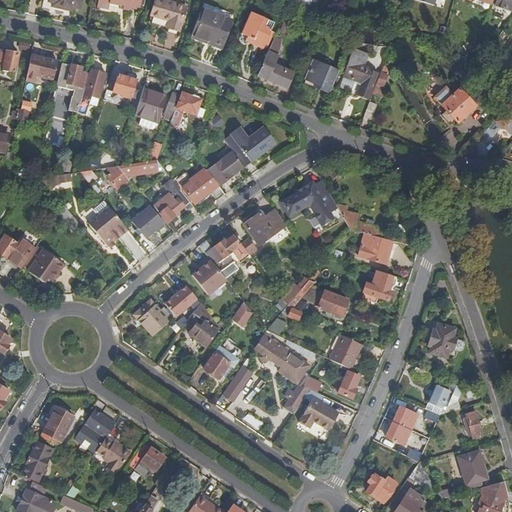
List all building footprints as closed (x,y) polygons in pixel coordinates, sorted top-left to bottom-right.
[(53,0),(53,3),(52,6),(65,9),(66,3),(72,5),(72,7),(80,8),(81,0),(53,0)] [(128,10),(129,8),(138,10),(140,0),(97,0),(97,6),(109,9),(110,3),(125,7),(124,10),(128,10)] [(185,7),(163,0),(154,0),(151,14),(169,20),(167,28),(178,31),(185,7)] [(511,11),(511,0),(499,0),(497,6),(511,11)] [(233,21),(202,8),(192,35),(214,43),(213,45),(221,49),(233,21)] [(252,42),(250,46),(261,52),(273,26),(250,16),(241,37),(252,42)] [(433,38),(445,41),(448,29),(435,26),(433,38)] [(273,41),(257,74),(286,87),(292,73),(274,65),(278,56),(278,55),(280,45),(273,41)] [(357,49),(346,74),(365,82),(360,94),(369,98),(379,72),(369,68),(369,66),(367,64),(363,63),(367,54),(357,49)] [(16,71),(19,54),(0,50),(0,51),(0,63),(5,64),(4,70),(9,71),(10,70),(16,71)] [(53,80),(58,62),(40,57),(35,74),(53,80)] [(306,80),(317,84),(321,86),(320,89),(329,92),(340,70),(315,60),(306,80)] [(72,65),(62,63),(56,88),(75,93),(76,87),(83,89),(86,75),(80,74),(82,67),(72,64),(72,65)] [(106,74),(90,70),(80,107),(79,110),(86,112),(91,96),(99,98),(106,74)] [(377,82),(382,84),(387,73),(381,71),(377,82)] [(112,73),(108,87),(114,89),(113,91),(121,94),(121,96),(127,98),(127,96),(131,98),(133,91),(136,81),(112,73)] [(377,82),(373,91),(379,93),(382,84),(377,82)] [(487,87),(480,84),(476,89),(481,93),(487,87)] [(458,89),(441,105),(447,112),(444,115),(449,121),(452,118),(457,123),(474,106),(468,99),(472,95),(464,87),(460,91),(458,89)] [(144,89),(135,115),(157,122),(166,96),(144,89)] [(494,107),(501,98),(492,90),(486,97),(490,101),(488,102),(494,107)] [(181,92),(176,108),(195,115),(200,99),(181,92)] [(165,114),(172,116),(179,95),(172,93),(165,114)] [(25,101),(23,108),(31,110),(32,103),(25,101)] [(370,101),(364,116),(371,118),(377,103),(370,101)] [(30,111),(21,109),(19,119),(28,121),(30,111)] [(497,123),(494,121),(485,133),(492,139),(501,128),(504,128),(506,127),(511,131),(511,117),(504,111),(497,120),(498,121),(497,123)] [(210,121),(226,140),(234,133),(218,114),(210,121)] [(62,133),(56,154),(64,156),(70,135),(62,133)] [(226,140),(229,143),(237,137),(234,133),(226,140)] [(0,150),(6,151),(9,136),(0,134),(0,150)] [(247,149),(237,137),(229,143),(239,155),(236,157),(243,165),(243,166),(277,144),(270,134),(247,149)] [(68,157),(74,159),(80,138),(73,136),(68,157)] [(212,167),(208,171),(213,178),(214,176),(220,184),(232,175),(232,173),(243,165),(236,157),(232,151),(215,163),(212,160),(209,162),(212,167)] [(91,158),(89,165),(98,168),(101,161),(91,158)] [(119,165),(127,176),(159,170),(164,167),(157,158),(119,165)] [(119,165),(108,167),(113,173),(108,177),(118,188),(130,179),(127,176),(119,165)] [(208,171),(207,169),(183,186),(193,201),(218,184),(213,178),(208,171)] [(93,170),(80,173),(79,173),(89,184),(98,176),(93,170)] [(60,177),(39,181),(48,191),(54,190),(53,186),(71,182),(70,175),(60,177)] [(187,210),(194,206),(171,175),(161,182),(171,196),(164,201),(162,199),(154,204),(167,221),(176,214),(175,212),(184,206),(187,210)] [(33,176),(27,185),(33,189),(39,181),(33,176)] [(337,209),(322,182),(314,186),(312,183),(296,193),(298,195),(282,204),(289,216),(304,207),(310,209),(321,227),(333,220),(329,214),(337,209)] [(93,210),(98,217),(109,208),(103,201),(93,210)] [(164,222),(151,206),(131,221),(145,238),(164,222)] [(109,208),(98,217),(88,225),(108,247),(110,246),(111,244),(128,230),(109,208)] [(258,246),(285,227),(275,213),(269,217),(268,216),(263,220),(260,215),(244,226),(250,234),(258,246)] [(365,235),(385,240),(388,231),(373,227),(374,224),(368,222),(367,226),(357,223),(358,221),(352,219),(352,218),(344,215),(343,218),(344,220),(351,231),(365,235)] [(389,241),(385,240),(365,235),(358,257),(382,264),(384,258),(387,259),(389,250),(387,250),(389,241)] [(212,249),(206,242),(199,247),(208,258),(225,280),(238,270),(233,262),(235,261),(229,254),(235,249),(238,254),(243,250),(233,237),(225,243),(223,241),(212,249)] [(397,243),(410,247),(411,240),(399,237),(397,243)] [(26,262),(32,253),(18,244),(14,249),(2,241),(0,243),(0,260),(19,273),(26,262)] [(248,241),(241,246),(250,258),(257,253),(248,241)] [(32,253),(26,262),(31,266),(29,271),(44,282),(47,277),(52,280),(63,262),(38,245),(32,253)] [(225,280),(208,258),(198,266),(201,270),(193,277),(207,294),(225,280)] [(395,279),(373,272),(369,284),(374,286),(370,296),(387,302),(395,279)] [(234,286),(246,302),(255,295),(243,279),(234,286)] [(313,284),(308,282),(300,292),(296,296),(300,299),(313,284)] [(290,303),(296,296),(300,292),(293,286),(284,298),(290,303)] [(197,300),(186,287),(178,294),(179,295),(173,300),(172,298),(164,305),(175,317),(197,300)] [(318,308),(318,310),(340,318),(345,308),(344,307),(346,301),(324,292),(323,293),(321,292),(315,307),(318,308)] [(288,306),(293,308),(300,299),(296,296),(290,303),(288,306)] [(152,337),(172,319),(164,309),(160,312),(151,302),(134,317),(152,337)] [(196,311),(192,316),(203,323),(199,330),(194,327),(189,335),(207,348),(218,331),(214,328),(215,326),(208,316),(209,315),(200,304),(196,311)] [(244,304),(234,318),(238,321),(247,308),(244,304)] [(301,316),(292,311),(288,319),(297,324),(301,316)] [(267,330),(266,331),(276,336),(286,324),(277,319),(267,330)] [(427,348),(431,349),(429,354),(446,359),(449,351),(452,351),(455,339),(452,338),(454,330),(437,325),(436,331),(432,330),(427,348)] [(271,341),(263,335),(260,341),(261,342),(255,351),(262,356),(260,359),(266,363),(269,359),(282,368),(278,372),(297,385),(309,367),(278,346),(276,343),(273,341),(271,341)] [(341,336),(329,361),(348,370),(356,355),(356,356),(361,346),(341,336)] [(225,340),(221,346),(236,356),(240,349),(225,340)] [(205,370),(220,380),(223,376),(226,379),(238,361),(220,348),(205,370)] [(319,364),(323,358),(315,354),(315,357),(315,359),(317,362),(319,364)] [(222,397),(234,403),(251,371),(239,364),(222,397)] [(426,381),(429,374),(416,369),(413,376),(426,381)] [(347,373),(341,386),(338,392),(337,394),(352,400),(356,391),(354,390),(359,379),(347,373)] [(302,389),(309,379),(306,377),(290,398),(301,406),(303,401),(310,392),(306,390),(302,389)] [(306,390),(310,392),(316,395),(320,387),(310,383),(306,390)] [(0,385),(0,410),(1,411),(7,401),(4,399),(9,392),(0,385)] [(449,392),(435,386),(427,403),(441,410),(439,416),(443,415),(446,408),(445,407),(450,396),(448,395),(449,392)] [(460,390),(455,387),(446,408),(443,415),(459,410),(456,400),(460,390)] [(312,400),(298,424),(309,431),(313,424),(328,433),(338,415),(312,400)] [(439,416),(441,410),(427,403),(425,410),(439,416)] [(403,447),(400,454),(418,463),(433,429),(423,424),(417,437),(409,434),(414,421),(417,422),(418,420),(421,421),(422,418),(400,408),(386,439),(403,447)] [(56,409),(43,434),(61,442),(73,418),(56,409)] [(78,451),(76,456),(90,462),(94,455),(105,439),(108,434),(114,425),(93,412),(74,440),(75,441),(74,443),(76,444),(77,442),(86,448),(83,454),(78,451)] [(467,437),(472,436),(473,439),(482,436),(474,413),(465,416),(468,425),(464,426),(467,437)] [(61,442),(43,434),(40,440),(55,447),(57,443),(59,445),(61,442)] [(115,439),(108,434),(105,439),(112,444),(114,442),(115,439)] [(129,453),(114,442),(112,444),(105,439),(94,455),(107,463),(104,467),(113,473),(116,469),(117,470),(129,453)] [(45,457),(49,450),(36,444),(22,475),(38,483),(49,459),(45,457)] [(150,450),(143,445),(132,462),(141,468),(142,467),(144,465),(154,472),(164,458),(150,449),(150,450)] [(458,458),(465,486),(486,480),(479,452),(458,458)] [(418,463),(409,477),(416,483),(424,472),(419,463),(418,463)] [(153,474),(154,472),(144,465),(142,467),(153,474)] [(371,485),(366,493),(383,505),(396,485),(387,479),(384,482),(375,476),(374,478),(372,477),(368,483),(371,485)] [(43,498),(47,489),(32,482),(28,491),(26,491),(17,511),(54,511),(57,504),(43,498)] [(505,483),(488,487),(483,500),(485,501),(481,510),(479,509),(477,511),(499,511),(506,495),(501,492),(505,483)] [(78,492),(72,488),(66,497),(73,500),(78,492)] [(150,493),(158,502),(164,498),(156,488),(150,493)] [(423,501),(409,491),(393,511),(418,511),(416,511),(423,501)] [(201,494),(189,511),(220,511),(214,508),(214,509),(206,504),(209,499),(201,494)] [(66,497),(64,496),(61,502),(82,511),(91,511),(93,509),(73,500),(66,497)] [(451,498),(442,500),(449,506),(451,498)] [(140,511),(151,511),(147,509),(148,506),(149,507),(152,502),(149,500),(144,507),(140,511)] [(131,511),(140,511),(144,507),(138,503),(131,511)]
